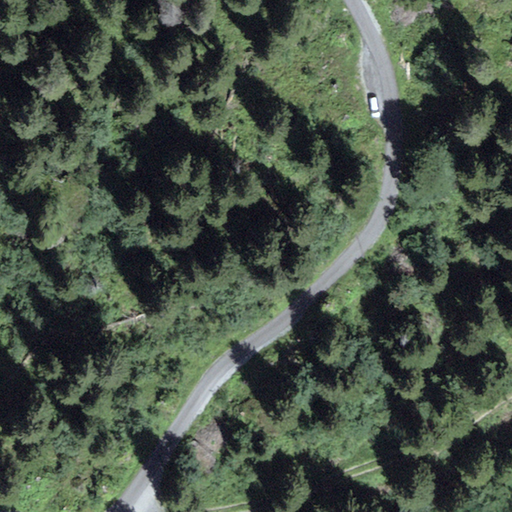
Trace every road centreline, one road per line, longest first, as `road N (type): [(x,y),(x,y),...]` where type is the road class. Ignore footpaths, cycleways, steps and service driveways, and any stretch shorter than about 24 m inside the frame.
road 1 (unclassified): [(123,511),(229,361),(341,267),(381,222),(396,150),(379,50),(351,0)]
road 2 (track): [(202,511),(307,491),(457,437),(511,388)]
